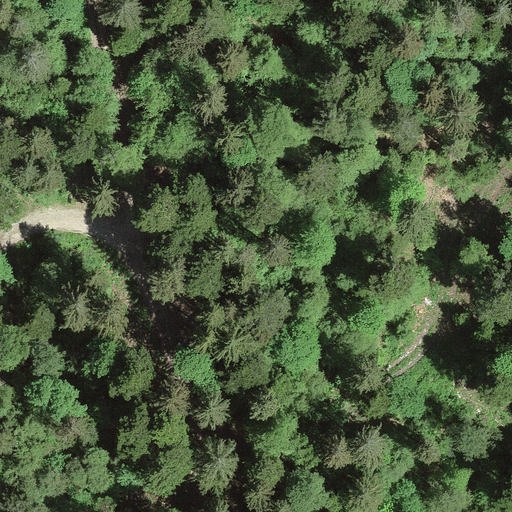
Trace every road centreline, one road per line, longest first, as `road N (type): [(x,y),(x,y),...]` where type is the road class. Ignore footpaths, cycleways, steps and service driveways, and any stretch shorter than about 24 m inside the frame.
road 1 (track): [(198,511),(182,400),(133,241),(64,213),(38,215),(0,245)]
road 2 (track): [(133,241),(95,0)]
